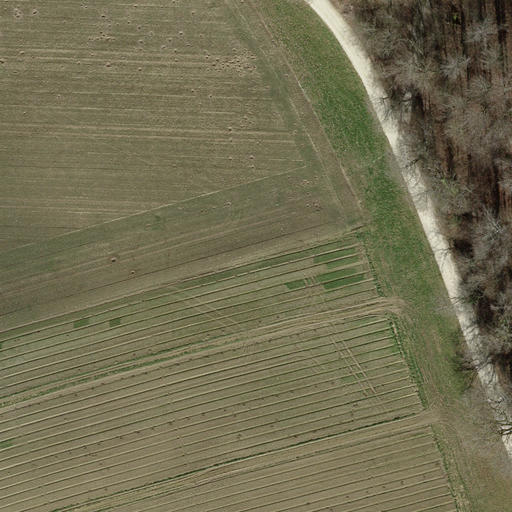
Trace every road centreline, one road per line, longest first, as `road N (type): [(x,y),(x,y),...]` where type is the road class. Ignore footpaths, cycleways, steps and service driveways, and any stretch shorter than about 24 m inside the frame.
road 1 (track): [(318,0),(398,124),(511,426)]
road 2 (track): [(420,0),(398,124)]
